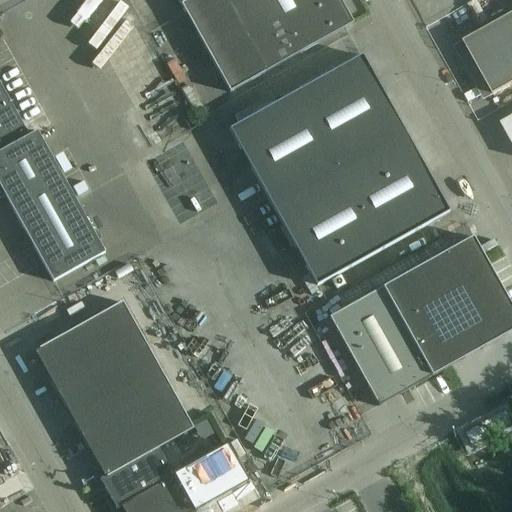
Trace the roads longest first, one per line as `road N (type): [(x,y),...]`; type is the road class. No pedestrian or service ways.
road 1 (residential): [(511,383),(279,511),(68,511),(0,389)]
road 2 (residential): [(386,0),(511,222)]
